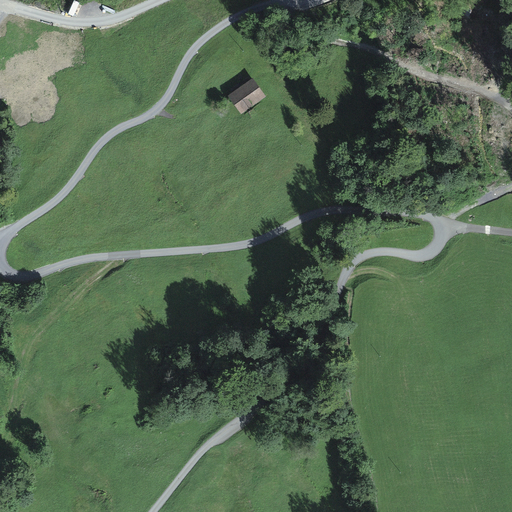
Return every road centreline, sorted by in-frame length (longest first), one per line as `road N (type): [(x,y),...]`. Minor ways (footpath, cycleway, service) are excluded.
road 1 (unclassified): [(0,261),(26,276),(87,258),(223,248),(334,209),(431,214),(445,229),(432,251),(355,257),(308,368),(209,445),(152,511)]
road 2 (unclassified): [(282,0),(248,9),(207,36),(161,104),(105,137),(64,192),(0,245)]
road 3 (track): [(240,0),(511,117)]
road 4 (track): [(511,194),(463,206),(445,229),(511,231)]
